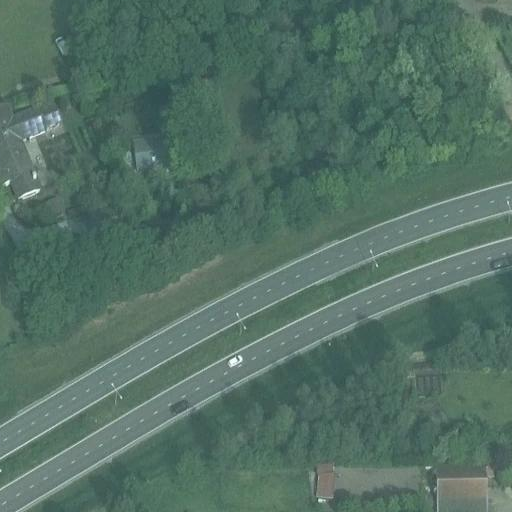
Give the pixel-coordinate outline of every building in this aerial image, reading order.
[(6,110),(0,112),(0,183),(2,188),(11,185),(18,201),(39,193),(19,143),(44,133),(36,113),(11,123),(6,110)] [(135,147),(138,172),(183,166),(180,141),(135,147)] [(87,218),(93,243),(121,237),(116,212),(87,218)] [(119,240),(94,246),(98,261),(123,255),(119,240)] [(435,469),(437,511),(486,511),(485,487),(495,487),(494,470),(484,470),(484,468),(435,469)]
